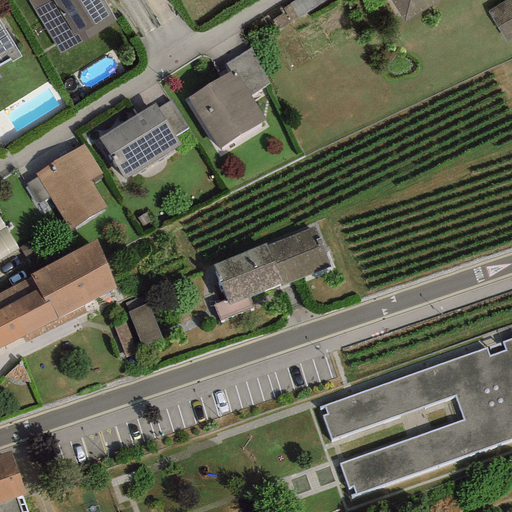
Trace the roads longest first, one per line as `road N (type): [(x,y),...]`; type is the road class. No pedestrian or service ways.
road 1 (tertiary): [(0,434),(511,267)]
road 2 (residential): [(0,172),(279,0)]
